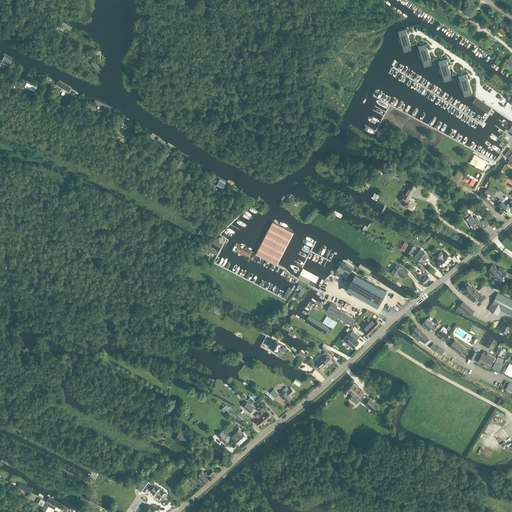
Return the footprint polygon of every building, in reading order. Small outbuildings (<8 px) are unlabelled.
[(66,20),(64,25),(71,30),(74,25),(66,20)] [(487,23),(485,25),(491,29),(494,25),(493,25),(489,21),(487,23)] [(411,48),(411,46),(405,29),(400,31),(405,50),(411,48)] [(425,44),(420,46),(425,65),(431,63),(431,61),(426,44),(425,44)] [(9,66),(13,60),(5,55),(2,60),(7,63),(6,64),(9,66)] [(511,60),(511,61),(507,58),(503,63),(511,69),(511,68),(511,60)] [(94,59),(91,61),(96,69),(99,67),(94,59)] [(445,59),(440,60),(445,76),(450,75),(446,59),(445,59)] [(466,74),(460,75),(466,95),(471,93),(472,93),(466,74)] [(49,86),(51,82),(43,77),(40,81),(49,86)] [(70,92),(72,88),(59,80),(57,84),(70,92)] [(33,85),(28,82),(27,84),(26,86),(27,87),(27,86),(36,90),(38,85),(34,83),(33,85)] [(476,98),(473,103),(488,113),(491,108),(476,98)] [(107,110),(109,105),(96,99),(94,103),(107,110)] [(124,136),(127,130),(123,127),(121,130),(118,129),(117,132),(119,133),(118,135),(119,136),(121,134),(124,136)] [(161,148),(165,142),(159,137),(157,140),(158,141),(156,144),(161,148)] [(178,167),(182,161),(177,158),(173,164),(178,167)] [(379,175),(376,180),(384,184),(387,179),(379,175)] [(222,188),(224,184),(217,179),(215,183),(222,188)] [(410,197),(414,190),(416,187),(416,183),(413,181),(409,183),(409,186),(404,196),(402,195),(400,200),(406,204),(405,205),(412,210),(416,204),(413,202),(415,200),(410,197)] [(256,200),(258,196),(243,187),(241,191),(256,200)] [(291,207),(294,201),(289,198),(285,203),(291,207)] [(504,210),(507,207),(501,201),(498,204),(504,210)] [(474,219),(471,215),(466,219),(474,229),(479,225),(483,229),(486,226),(490,223),(485,219),(483,221),(481,220),(480,221),(477,217),(474,219)] [(276,265),(293,232),(272,222),(255,254),(276,265)] [(411,254),(415,247),(410,244),(406,252),(411,254)] [(217,252),(207,246),(204,252),(206,254),(208,251),(215,255),(216,254),(217,252)] [(237,248),(234,247),(233,250),(247,257),(249,253),(237,247),(237,248)] [(422,252),(420,250),(415,257),(420,261),(422,259),(423,260),(426,256),(425,255),(426,254),(423,251),(422,252)] [(441,252),(437,256),(440,259),(438,262),(442,266),(443,265),(444,266),(451,259),(450,258),(451,257),(447,252),(444,255),(441,252)] [(349,273),(353,267),(343,261),(339,266),(349,273)] [(403,278),(408,271),(396,263),(390,272),(397,276),(398,275),(403,278)] [(495,266),(493,264),(486,271),(489,275),(490,274),(494,278),(491,281),(497,287),(502,281),(500,279),(506,273),(500,268),(497,271),(496,270),(498,269),(495,266)] [(313,286),(318,277),(303,269),(298,278),(313,286)] [(424,283),(430,278),(424,271),(423,272),(423,273),(419,277),(424,283)] [(348,283),(345,290),(368,302),(377,308),(386,291),(368,281),(354,273),(349,281),(349,282),(349,283),(348,283)] [(279,284),(275,293),(280,296),(284,287),(279,284)] [(301,296),(304,291),(305,290),(305,288),(298,284),(297,286),(296,287),(301,290),(298,294),(301,296)] [(475,290),(470,285),(464,291),(469,296),(468,297),(474,303),(478,300),(482,304),(486,300),(476,289),(475,290)] [(288,287),(283,297),(287,299),(292,289),(288,287)] [(511,300),(497,293),(489,310),(498,316),(501,310),(511,316),(511,300)] [(475,312),(464,302),(458,309),(462,313),(464,311),(471,317),(475,312)] [(352,326),(355,321),(329,306),(326,311),(352,326)] [(331,328),(333,324),(332,323),(334,321),(328,316),(323,322),(331,328)] [(435,328),(427,319),(426,318),(421,323),(428,330),(431,328),(433,330),(435,328)] [(372,320),(368,324),(374,329),(375,328),(376,327),(380,323),(377,320),(374,323),(372,320)] [(501,324),(498,329),(500,330),(506,333),(510,325),(503,321),(501,324)] [(368,324),(364,328),(367,330),(365,333),(368,335),(371,332),(374,329),(368,324)] [(429,339),(416,326),(411,330),(413,332),(412,334),(415,337),(418,340),(420,339),(425,344),(429,339)] [(444,341),(448,336),(440,330),(437,333),(442,337),(441,339),(444,341)] [(349,334),(345,339),(345,340),(345,341),(348,344),(349,345),(352,348),(352,347),(353,348),(358,343),(355,340),(356,339),(357,339),(360,336),(353,331),(353,332),(350,335),(349,334)] [(271,339),(267,345),(271,347),(270,350),(274,352),(276,350),(278,351),(278,350),(283,353),(286,348),(281,345),(271,339)] [(464,354),(468,350),(455,340),(449,346),(459,354),(460,352),(464,354)] [(324,357),(321,359),(327,366),(333,361),(325,353),(328,351),(327,351),(328,350),(324,347),(321,349),(324,352),(322,355),(324,357)] [(487,352),(483,350),(482,352),(477,361),(489,368),(494,360),(496,356),(487,351),(487,352)] [(497,357),(492,367),(500,371),(503,365),(502,364),(503,362),(503,360),(497,357)] [(321,359),(316,364),(322,371),(327,366),(321,359)] [(357,399),(363,393),(353,384),(347,390),(348,391),(347,392),(346,393),(347,395),(348,396),(350,396),(351,395),(352,394),(357,399)] [(393,393),(398,388),(394,384),(389,389),(393,393)] [(289,390),(286,387),(285,389),(287,392),(286,392),(282,396),(287,402),(291,398),(290,396),(294,392),(291,388),(289,390)] [(270,393),(265,389),(263,391),(273,400),(279,394),(274,389),(270,393)] [(373,412),(378,406),(370,399),(365,405),(373,412)] [(267,406),(263,401),(256,407),(260,411),(259,411),(261,414),(267,420),(271,415),(265,408),(267,406)] [(247,403),(246,402),(244,404),(245,404),(243,407),(250,413),(254,408),(248,402),(247,403)] [(227,404),(224,407),(226,409),(229,413),(233,409),(230,406),(229,407),(227,404)] [(259,415),(258,413),(255,416),(259,420),(256,422),(259,426),(261,423),(262,424),(267,420),(261,414),(259,415)] [(187,445),(191,438),(187,436),(189,432),(173,423),(172,426),(180,431),(176,439),(187,445)] [(237,431),(235,428),(234,428),(231,431),(230,432),(232,435),(230,437),(237,445),(246,437),(239,429),(237,431)] [(225,443),(229,439),(222,431),(218,435),(225,443)] [(199,473),(196,476),(203,484),(207,480),(206,479),(214,472),(211,469),(205,475),(204,473),(202,471),(199,473)] [(146,479),(138,488),(144,493),(148,488),(163,499),(164,498),(165,499),(167,496),(166,495),(167,494),(163,491),(164,490),(162,489),(161,490),(158,487),(159,486),(156,485),(156,486),(146,479)] [(20,483),(18,487),(24,490),(31,493),(33,489),(20,483)] [(42,509),(42,510),(45,511),(48,506),(51,508),(54,509),(54,508),(55,506),(62,510),(65,506),(50,497),(49,497),(47,500),(42,509)]
